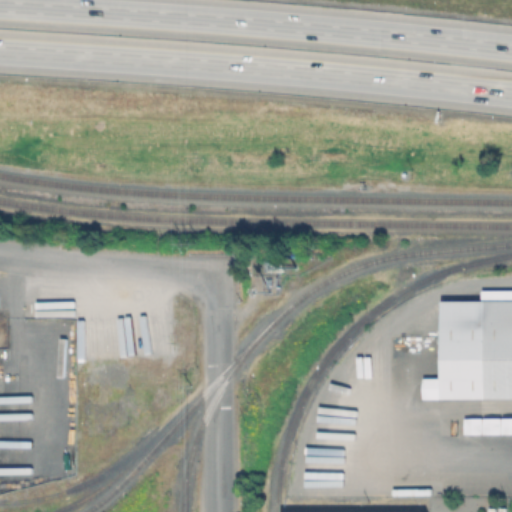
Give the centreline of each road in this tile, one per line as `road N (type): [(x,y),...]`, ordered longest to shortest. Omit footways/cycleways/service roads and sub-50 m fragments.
road 1 (motorway): [(0,48),(511,92)]
road 2 (motorway): [(511,46),(0,4)]
road 3 (residential): [(218,511),(217,274)]
road 4 (residential): [(0,254),(217,274)]
